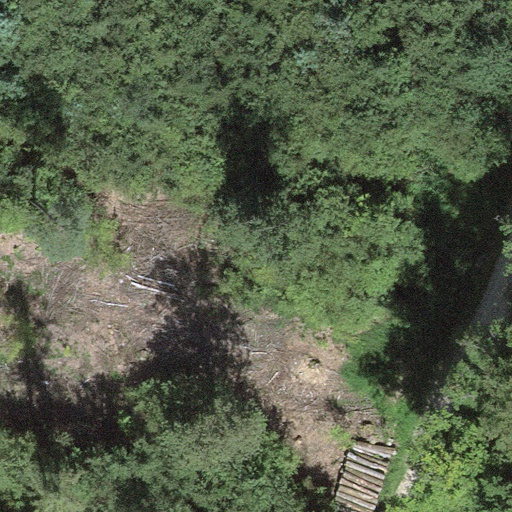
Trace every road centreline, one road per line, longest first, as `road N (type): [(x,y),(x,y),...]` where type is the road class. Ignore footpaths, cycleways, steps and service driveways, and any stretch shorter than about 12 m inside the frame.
road 1 (track): [(494,322),(395,0)]
road 2 (track): [(411,511),(511,283)]
